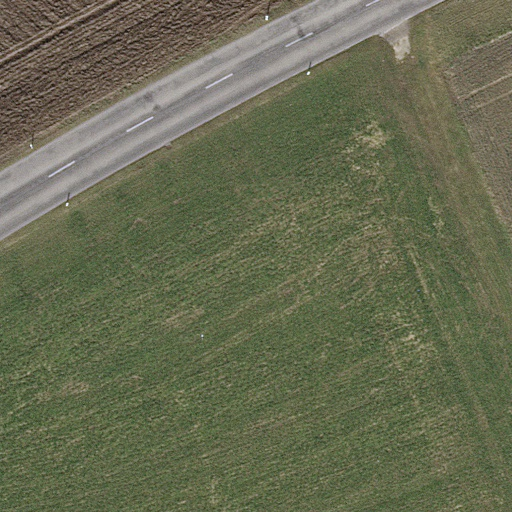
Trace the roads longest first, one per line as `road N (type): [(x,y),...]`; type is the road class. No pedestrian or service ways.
road 1 (tertiary): [(381,0),(165,109),(0,214)]
road 2 (track): [(511,257),(403,0)]
